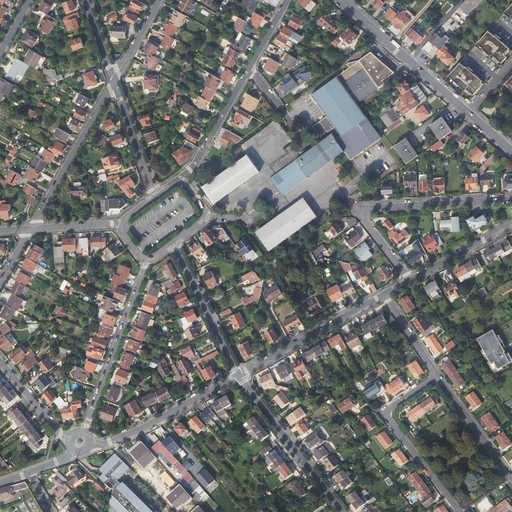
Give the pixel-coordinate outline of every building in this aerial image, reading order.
[(50,5),(52,2),(49,0),(45,0),(44,2),(43,1),(38,10),(46,14),(47,15),(52,6),(50,5)] [(64,3),(65,7),(67,14),(73,12),(72,10),(75,9),(72,0),(64,3)] [(141,10),(144,4),(137,0),(134,0),(131,6),(137,10),(138,9),(141,10)] [(193,7),(195,2),(191,0),(180,0),(180,1),(183,3),(182,5),(181,4),(179,9),(188,14),(191,7),(193,7)] [(244,0),(241,5),(253,12),(256,6),(255,6),(258,1),(257,0),(244,0)] [(298,0),(298,1),(299,1),(303,6),(309,11),(315,4),(310,0),(298,0)] [(384,4),(379,0),(375,0),(372,4),(378,9),(384,4)] [(386,7),(389,10),(391,8),(398,0),(392,0),(389,3),(386,7)] [(466,0),(460,6),(468,14),(480,0),(466,0)] [(7,10),(13,14),(15,11),(4,4),(1,10),(0,9),(0,16),(3,18),(7,10)] [(140,12),(128,6),(125,11),(128,13),(127,13),(124,19),(127,21),(128,20),(131,23),(132,22),(135,24),(137,19),(136,18),(137,16),(140,12)] [(334,11),(330,7),(321,17),(325,21),(326,20),(337,29),(344,22),(333,13),(334,11)] [(380,13),(384,16),(389,10),(386,7),(380,13)] [(399,15),(391,8),(389,10),(397,17),(399,15)] [(185,16),(175,10),(173,15),(174,15),(173,17),(172,17),(169,22),(178,27),(180,28),(183,22),(182,22),(185,16)] [(389,10),(384,16),(392,23),(393,22),(397,17),(389,10)] [(79,18),(78,13),(64,18),(68,31),(79,27),(76,19),(79,18)] [(247,23),(249,24),(256,28),(261,20),(262,20),(263,18),(259,15),(255,13),(251,19),(248,17),(246,22),(247,23)] [(393,22),(403,31),(413,20),(407,14),(405,16),(401,13),(399,15),(397,17),(393,22)] [(52,22),(54,19),(47,15),(46,14),(45,17),(44,17),(42,21),(44,22),(43,25),(40,24),(37,29),(48,34),(53,26),(52,26),(54,22),(52,22)] [(293,17),(289,24),(298,29),(302,21),(293,17)] [(239,18),(233,29),(241,34),(247,23),(246,22),(239,18)] [(172,38),(178,27),(169,22),(166,29),(165,28),(162,32),(167,35),(172,38)] [(124,38),(125,27),(111,26),(110,37),(124,38)] [(289,39),(288,40),(291,42),(293,39),(290,37),(291,35),(293,35),(294,33),(285,27),(281,34),(289,39)] [(341,35),(349,43),(357,35),(348,27),(341,35)] [(407,35),(412,40),(419,32),(414,27),(407,35)] [(32,47),(38,37),(27,30),(21,41),(32,47)] [(425,37),(419,32),(412,40),(418,45),(425,37)] [(502,63),(511,52),(511,49),(495,35),(495,36),(491,33),(490,35),(487,33),(479,42),(484,47),(483,48),(483,49),(493,58),(495,57),(502,63)] [(427,54),(432,58),(436,53),(444,45),(448,40),(449,39),(445,35),(442,39),(436,34),(429,41),(434,45),(427,54)] [(167,35),(161,46),(169,50),(175,39),(172,38),(167,35)] [(244,35),(238,46),(243,49),(245,50),(251,39),(244,35)] [(284,47),(288,40),(280,36),(276,43),(284,47)] [(83,47),(80,38),(71,41),(74,50),(83,47)] [(434,45),(429,41),(422,49),(427,54),(434,45)] [(148,42),(144,50),(154,56),(158,48),(148,42)] [(243,49),(238,46),(236,45),(232,43),(230,48),(231,48),(227,55),(236,60),(240,53),(241,54),(244,49),(243,49)] [(444,45),(436,53),(442,58),(441,59),(448,65),(455,58),(450,54),(452,52),(444,45)] [(31,50),(24,62),(29,65),(35,69),(42,56),(31,50)] [(192,63),(198,52),(195,51),(189,62),(192,63)] [(356,61),(348,67),(344,70),(343,69),(342,70),(343,71),(336,75),(337,76),(312,94),(328,116),(314,127),(321,137),(323,136),(325,138),(354,116),(362,110),(356,102),(355,101),(358,99),(359,100),(360,102),(385,83),(384,80),(395,72),(385,64),(384,65),(382,63),(380,61),(381,60),(371,51),(362,58),(358,60),(356,61)] [(148,58),(144,65),(155,71),(161,60),(149,53),(146,58),(148,58)] [(293,64),(296,59),(287,54),(284,59),(285,60),(282,65),(289,69),(289,68),(292,69),(294,65),(293,64)] [(225,58),(223,57),(221,62),(232,68),(236,60),(227,55),(225,58)] [(273,74),(279,64),(270,58),(264,69),(273,74)] [(22,76),(29,65),(24,62),(17,59),(6,77),(13,81),(17,73),(22,76)] [(478,87),(483,81),(466,67),(465,67),(460,63),(449,76),(465,91),(467,89),(474,95),(480,88),(478,87)] [(298,86),(294,81),(301,75),(302,79),(312,77),(310,66),(300,68),(292,74),(290,74),(289,73),(280,79),(286,87),(283,89),(287,94),(298,86)] [(231,81),(235,73),(227,69),(223,77),(231,81)] [(98,83),(94,71),(84,74),(88,87),(98,83)] [(211,74),(205,85),(208,87),(216,91),(222,80),(221,80),(217,77),(211,74)] [(156,88),(156,76),(145,76),(145,89),(149,88),(148,91),(156,91),(155,88),(156,88)] [(3,79),(0,84),(0,91),(4,94),(8,96),(14,85),(3,79)] [(399,86),(404,94),(411,89),(411,88),(409,85),(410,85),(407,81),(399,86)] [(208,87),(202,97),(209,102),(210,102),(216,91),(208,87)] [(393,108),(390,105),(372,118),(375,122),(382,118),(389,127),(398,120),(427,98),(419,88),(413,92),(411,89),(404,94),(401,97),(404,100),(393,108)] [(253,112),(260,99),(249,93),(242,106),(253,112)] [(84,106),(88,99),(80,95),(76,102),(84,106)] [(34,105),(32,110),(34,110),(39,101),(32,96),(29,102),(34,105)] [(205,110),(209,102),(202,97),(200,97),(196,105),(205,110)] [(37,106),(42,110),(46,104),(40,100),(37,106)] [(189,114),(193,107),(187,103),(183,111),(189,114)] [(430,114),(423,106),(415,112),(421,121),(430,114)] [(86,112),(79,108),(75,116),(81,120),(86,112)] [(36,118),(39,113),(34,110),(32,110),(30,109),(28,114),(36,118)] [(249,121),(252,115),(240,109),(237,114),(238,115),(233,123),(239,127),(243,118),(249,121)] [(380,137),(362,110),(354,116),(325,138),(326,140),(324,141),(270,180),(281,196),(282,196),(285,193),(343,151),(350,160),(380,137)] [(492,116),(498,121),(503,115),(497,110),(492,116)] [(140,117),(143,125),(150,123),(148,118),(150,117),(149,114),(140,117)] [(431,125),(441,139),(445,136),(453,130),(443,116),(431,125)] [(76,130),(80,122),(74,119),(69,127),(76,130)] [(105,121),(108,129),(116,126),(114,122),(113,122),(112,119),(105,121)] [(400,123),(398,120),(389,127),(391,130),(400,123)] [(58,128),(53,136),(65,143),(70,134),(58,128)] [(231,138),(238,142),(243,139),(227,130),(221,141),(223,143),(223,145),(226,147),(231,138)] [(157,139),(155,131),(146,134),(149,142),(157,139)] [(189,138),(196,143),(197,143),(201,136),(199,135),(193,131),(192,131),(188,138),(189,138)] [(458,140),(464,144),(470,137),(464,133),(458,140)] [(123,142),(120,134),(111,137),(114,145),(123,142)] [(396,146),(408,163),(416,157),(419,155),(407,138),(396,146)] [(431,146),(434,150),(435,150),(445,144),(441,139),(431,146)] [(182,148),(173,155),(183,168),(190,163),(193,157),(195,153),(192,151),(195,145),(188,141),(187,140),(182,148)] [(49,151),(54,154),(55,154),(58,156),(60,153),(62,154),(65,150),(62,149),(64,145),(59,142),(55,149),(52,147),(51,147),(51,146),(50,148),(51,148),(49,151)] [(13,150),(12,149),(9,154),(15,157),(20,148),(16,146),(13,150)] [(483,153),(477,146),(469,155),(476,161),(483,153)] [(46,149),(41,158),(48,162),(50,163),(55,154),(54,154),(49,151),(46,149)] [(120,157),(118,153),(107,156),(108,159),(110,159),(113,168),(121,166),(118,158),(120,157)] [(485,175),(485,170),(485,166),(488,165),(497,156),(493,153),(480,167),(480,170),(481,186),(488,185),(489,187),(494,186),(493,174),(485,175)] [(15,160),(16,158),(15,157),(9,154),(6,160),(5,162),(3,165),(7,167),(9,163),(10,164),(13,158),(15,160)] [(38,156),(32,167),(41,172),(42,173),(48,162),(41,158),(38,156)] [(215,205),(221,200),(259,173),(247,157),(208,184),(203,188),(215,205)] [(37,179),(41,172),(32,167),(30,166),(24,177),(33,182),(36,178),(37,179)] [(12,170),(6,181),(8,182),(15,186),(21,175),(12,170)] [(106,173),(96,177),(105,182),(108,180),(109,179),(108,177),(106,173)] [(478,187),(477,178),(477,173),(472,173),(472,178),(466,178),(467,189),(472,189),(472,187),(478,187)] [(412,187),(417,186),(417,175),(404,176),(405,186),(412,186),(412,187)] [(120,182),(126,193),(137,187),(134,182),(133,182),(130,176),(120,182)] [(427,179),(420,180),(420,191),(428,190),(427,179)] [(441,182),(434,182),(434,192),(439,192),(439,188),(441,188),(442,189),(445,189),(445,180),(441,181),(441,182)] [(31,195),(33,196),(36,189),(27,184),(23,191),(31,195)] [(88,195),(87,186),(68,187),(68,199),(74,199),(74,196),(88,195)] [(393,194),(392,186),(382,186),(382,195),(393,194)] [(32,204),(36,198),(33,196),(31,195),(27,201),(32,204)] [(291,207),(281,214),(263,227),(260,229),(262,232),(261,232),(272,248),(314,217),(316,216),(303,198),(291,207)] [(123,199),(106,200),(106,211),(110,211),(110,208),(120,208),(121,209),(127,205),(123,199)] [(10,218),(9,214),(9,210),(11,210),(11,204),(6,204),(6,200),(1,200),(2,217),(5,217),(5,218),(10,218)] [(466,219),(473,231),(489,222),(485,214),(476,218),(474,215),(466,219)] [(461,231),(460,216),(452,216),(452,219),(441,219),(441,227),(453,226),(453,231),(461,231)] [(384,225),(389,231),(394,227),(390,221),(384,225)] [(330,229),(335,236),(343,231),(338,223),(330,229)] [(355,231),(353,228),(346,233),(348,236),(345,238),(351,247),(362,238),(356,230),(355,231)] [(227,240),(231,238),(224,229),(213,229),(212,230),(211,229),(203,235),(204,236),(201,238),(207,248),(219,239),(216,235),(217,234),(218,235),(222,233),(227,240)] [(399,242),(401,244),(407,239),(403,233),(401,235),(398,232),(397,233),(395,230),(390,234),(392,236),(391,237),(396,244),(399,242)] [(437,232),(433,234),(440,246),(444,244),(437,232)] [(436,248),(440,246),(433,234),(423,240),(429,251),(435,247),(436,248)] [(101,236),(91,237),(92,247),(101,246),(101,245),(106,245),(106,237),(101,238),(101,236)] [(81,247),(88,247),(88,237),(80,238),(80,240),(75,240),(76,250),(76,251),(79,251),(81,250),(81,247)] [(64,250),(76,250),(75,240),(75,239),(63,239),(63,241),(64,250)] [(246,239),(237,246),(238,247),(240,249),(247,259),(257,252),(246,239)] [(419,249),(423,247),(418,239),(415,241),(417,246),(414,248),(415,251),(407,256),(412,265),(421,259),(419,256),(418,253),(421,251),(419,249)] [(499,256),(511,248),(511,245),(509,240),(495,248),(499,256)] [(64,250),(63,241),(58,241),(58,248),(54,248),(55,261),(64,260),(64,250)] [(199,241),(190,247),(198,258),(207,252),(199,241)] [(371,249),(366,242),(354,250),(360,257),(361,256),(365,261),(373,256),(369,250),(371,249)] [(108,262),(112,259),(120,254),(121,253),(118,248),(116,249),(115,248),(113,244),(105,249),(107,253),(103,256),(108,262)] [(45,250),(37,245),(35,249),(41,253),(42,254),(45,250)] [(492,260),(499,256),(495,248),(488,252),(483,255),(488,264),(493,261),(492,260)] [(37,260),(37,259),(41,253),(35,249),(34,250),(32,249),(28,255),(37,260)] [(472,259),(465,263),(466,264),(470,272),(472,277),(477,274),(474,270),(477,268),(482,266),(477,257),(472,260),(472,259)] [(32,273),(37,264),(35,263),(27,258),(22,267),(32,273)] [(172,277),(161,282),(165,284),(167,285),(171,283),(178,279),(176,275),(177,274),(171,261),(166,264),(168,267),(165,269),(168,274),(170,273),(172,277)] [(272,261),(269,263),(275,274),(278,272),(272,261)] [(368,275),(369,275),(365,268),(340,261),(352,283),(362,277),(364,280),(369,278),(368,275)] [(63,273),(65,273),(64,269),(63,269),(63,268),(62,264),(58,264),(58,268),(52,269),(52,272),(53,273),(60,272),(60,274),(63,274),(63,273)] [(468,273),(470,272),(466,264),(463,266),(462,265),(459,266),(460,267),(459,268),(459,269),(456,270),(462,282),(471,277),(468,273)] [(121,265),(117,274),(126,278),(128,279),(129,275),(128,274),(131,269),(121,265)] [(386,267),(385,266),(379,270),(382,275),(379,277),(382,280),(385,278),(386,280),(391,276),(388,272),(389,271),(388,270),(389,269),(387,266),(386,267)] [(256,275),(260,281),(263,280),(258,274),(257,274),(255,270),(243,275),(245,280),(256,275)] [(21,271),(16,280),(17,281),(25,286),(30,277),(21,271)] [(210,286),(217,282),(212,271),(204,274),(210,286)] [(126,278),(117,274),(115,274),(111,284),(115,285),(121,287),(124,282),(126,278)] [(182,286),(178,279),(171,283),(173,287),(170,288),(172,291),(182,286)] [(245,305),(251,302),(260,298),(261,295),(265,279),(263,280),(260,281),(256,283),(257,287),(257,290),(255,296),(254,296),(254,295),(249,298),(248,296),(243,298),(243,300),(245,305)] [(19,297),(25,286),(17,281),(11,293),(14,294),(19,297)] [(437,281),(430,284),(426,286),(430,294),(431,294),(434,299),(441,296),(438,290),(441,288),(437,281)] [(463,294),(456,281),(445,288),(450,297),(456,293),(458,296),(463,294)] [(485,286),(489,293),(498,288),(494,281),(485,286)] [(152,283),(149,293),(157,296),(161,286),(152,283)] [(346,297),(356,291),(352,283),(341,289),(345,295),(346,297)] [(283,293),(278,284),(266,291),(268,293),(264,295),(268,303),(272,301),(272,300),(283,293)] [(339,284),(327,291),(333,302),(345,295),(341,289),(339,284)] [(123,300),(127,290),(121,287),(115,285),(112,293),(116,294),(114,297),(123,300)] [(189,299),(185,290),(176,295),(181,306),(187,303),(186,301),(189,299)] [(156,303),(159,297),(157,296),(149,293),(143,308),(153,311),(156,303)] [(301,301),(303,305),(319,296),(317,293),(301,301)] [(17,311),(24,300),(19,297),(14,294),(7,305),(8,305),(16,310),(17,311)] [(115,305),(116,301),(104,296),(100,308),(105,310),(112,313),(115,305)] [(325,307),(319,296),(303,305),(308,316),(313,313),(312,312),(320,308),(321,309),(325,307)] [(400,301),(408,313),(416,308),(408,296),(400,301)] [(8,305),(2,316),(10,321),(16,310),(8,305)] [(198,317),(194,309),(186,313),(187,315),(182,318),(184,324),(183,325),(185,329),(195,325),(192,320),(198,317)] [(237,329),(246,324),(240,311),(230,316),(232,321),(233,321),(235,323),(234,323),(237,329)] [(106,313),(103,322),(105,323),(112,326),(114,326),(117,317),(106,313)] [(141,314),(137,326),(147,330),(151,318),(141,314)] [(302,323),(297,314),(284,321),(289,331),(295,328),(295,327),(294,327),(297,325),(297,326),(302,323)] [(382,314),(376,318),(380,326),(387,322),(382,314)] [(423,333),(425,336),(431,332),(435,329),(433,326),(429,329),(420,315),(413,319),(419,327),(422,333),(423,333)] [(373,330),(380,326),(376,318),(369,322),(373,330)] [(254,319),(252,326),(257,335),(262,332),(254,319)] [(371,331),(373,330),(369,322),(362,326),(366,334),(364,335),(366,340),(374,336),(371,331)] [(111,328),(112,326),(105,323),(104,326),(102,325),(99,334),(105,336),(109,338),(113,329),(111,328)] [(0,330),(0,337),(3,335),(4,336),(11,329),(7,325),(0,330)] [(199,334),(195,325),(185,329),(190,339),(199,334)] [(142,343),(147,330),(137,326),(136,326),(131,339),(140,342),(142,343)] [(266,334),(271,343),(279,339),(274,329),(266,334)] [(358,337),(355,331),(351,333),(352,334),(349,336),(349,335),(345,337),(351,349),(362,343),(358,337)] [(495,338),(491,331),(479,338),(483,344),(481,345),(483,350),(490,362),(488,363),(493,371),(498,368),(498,369),(511,361),(511,360),(508,353),(505,355),(503,351),(506,349),(505,346),(501,348),(495,338)] [(17,341),(10,332),(0,340),(0,343),(4,348),(5,347),(7,350),(17,341)] [(433,335),(431,332),(425,336),(427,339),(426,339),(436,354),(444,350),(434,335),(433,335)] [(333,348),(340,344),(343,350),(347,347),(344,341),(340,334),(329,340),(333,348)] [(96,337),(95,336),(92,344),(105,349),(108,341),(104,340),(96,337)] [(498,336),(495,338),(501,348),(505,346),(498,336)] [(136,352),(140,342),(131,339),(130,339),(127,348),(136,352)] [(446,345),(449,350),(456,345),(453,340),(446,345)] [(326,341),(313,348),(318,356),(331,349),(326,341)] [(245,357),(253,353),(248,342),(240,346),(245,357)] [(89,352),(87,357),(89,358),(98,361),(99,361),(101,355),(103,355),(104,351),(89,345),(86,352),(89,352)] [(186,356),(188,359),(195,362),(201,358),(199,354),(195,357),(189,345),(179,350),(184,357),(186,356)] [(26,355),(21,348),(12,355),(17,362),(26,355)] [(318,356),(313,348),(300,356),(302,359),(304,364),(318,356)] [(209,359),(220,353),(218,350),(207,356),(209,359)] [(490,362),(483,350),(481,351),(488,363),(490,362)] [(30,355),(21,362),(23,365),(28,371),(35,366),(36,367),(39,364),(34,357),(36,356),(33,352),(32,353),(30,355)] [(130,365),(134,355),(126,352),(122,362),(123,362),(121,366),(129,369),(130,365)] [(169,364),(174,361),(169,354),(168,353),(164,357),(166,360),(166,359),(169,364)] [(165,366),(169,364),(166,359),(166,360),(164,357),(159,364),(156,367),(162,378),(169,374),(165,366)] [(442,364),(450,376),(457,371),(458,371),(448,357),(445,360),(446,362),(442,364)] [(42,369),(46,374),(55,367),(47,358),(39,364),(43,369),(42,369)] [(89,358),(85,369),(90,371),(94,373),(98,361),(89,358)] [(186,361),(185,358),(178,362),(180,366),(181,366),(186,373),(193,369),(190,364),(188,360),(186,361)] [(299,378),(309,372),(304,364),(302,359),(295,363),(300,372),(296,374),(299,378)] [(409,365),(417,377),(424,372),(417,360),(409,365)] [(89,375),(90,371),(85,369),(65,361),(63,361),(64,365),(72,369),(73,368),(77,370),(74,377),(85,381),(88,375),(89,375)] [(290,374),(284,365),(273,371),(278,379),(280,380),(290,374)] [(216,375),(212,366),(203,370),(208,380),(216,375)] [(125,383),(129,373),(120,369),(116,379),(125,383)] [(465,382),(457,371),(450,376),(458,387),(465,382)] [(266,388),(277,382),(272,373),(261,379),(266,388)] [(185,374),(182,376),(183,379),(184,381),(187,387),(191,385),(185,374)] [(43,390),(51,384),(44,376),(36,383),(38,386),(39,385),(41,387),(43,390)] [(137,393),(148,381),(146,378),(135,390),(137,393)] [(387,382),(383,385),(389,394),(393,391),(394,393),(405,385),(400,378),(389,385),(387,382)] [(109,399),(116,402),(121,388),(125,389),(126,389),(127,389),(128,388),(117,383),(116,386),(114,385),(109,399)] [(369,399),(381,391),(376,383),(364,391),(369,399)] [(9,392),(4,386),(0,389),(0,394),(3,398),(9,392)] [(167,387),(155,394),(158,400),(159,402),(172,395),(167,387)] [(44,395),(51,403),(55,399),(54,398),(56,397),(51,390),(44,395)] [(58,398),(55,401),(58,404),(57,405),(60,409),(67,408),(69,407),(70,407),(68,390),(58,398)] [(14,398),(9,392),(3,398),(7,404),(14,398)] [(158,400),(155,394),(153,392),(142,398),(147,406),(158,400)] [(466,397),(474,409),(482,403),(474,392),(466,397)] [(282,393),(275,399),(282,409),(290,403),(282,393)] [(345,413),(356,406),(354,403),(357,400),(354,396),(340,405),(345,413)] [(227,397),(220,401),(224,408),(231,405),(227,397)] [(431,398),(420,406),(425,414),(439,405),(436,401),(434,403),(431,398)] [(73,408),(71,408),(72,417),(72,418),(72,419),(73,419),(76,418),(80,418),(79,408),(83,407),(82,401),(74,402),(74,405),(72,405),(73,408)] [(132,416),(142,411),(136,401),(127,406),(132,416)] [(218,412),(224,408),(220,401),(214,405),(218,412)] [(114,422),(120,406),(109,402),(108,406),(106,405),(102,417),(114,422)] [(414,422),(425,414),(420,406),(408,414),(414,422)] [(9,414),(14,420),(22,414),(17,408),(9,414)] [(296,422),(298,425),(302,422),(303,421),(301,418),(306,415),(301,408),(287,418),(292,425),(296,422)] [(201,417),(207,424),(216,416),(210,409),(201,417)] [(482,418),(490,430),(498,424),(490,412),(482,418)] [(14,420),(19,426),(27,420),(22,414),(14,420)] [(363,420),(362,421),(370,431),(377,426),(369,415),(366,418),(365,416),(361,419),(363,420)] [(244,425),(249,431),(259,423),(255,417),(244,425)] [(198,434),(205,428),(196,418),(189,423),(198,434)] [(19,426),(25,432),(32,426),(27,420),(19,426)] [(248,432),(253,438),(257,435),(264,429),(259,423),(249,431),(248,432)] [(183,437),(190,432),(182,424),(176,429),(183,437)] [(297,429),(303,436),(309,431),(304,424),(297,429)] [(500,427),(498,424),(490,430),(492,432),(500,427)] [(37,432),(32,426),(25,432),(21,435),(26,441),(30,438),(37,432)] [(269,436),(264,429),(257,435),(261,441),(269,436)] [(40,435),(37,432),(30,438),(26,441),(30,445),(35,451),(38,449),(41,446),(38,443),(43,439),(40,435)] [(319,443),(321,445),(326,441),(319,432),(305,442),(311,449),(319,443)] [(377,437),(386,449),(394,443),(385,432),(377,437)] [(496,438),(504,449),(511,444),(504,433),(496,438)] [(172,439),(165,446),(173,455),(181,448),(172,439)] [(202,504),(210,497),(176,458),(173,455),(165,446),(161,440),(153,447),(170,467),(175,462),(177,465),(175,466),(184,477),(181,480),(202,504)] [(323,458),(325,461),(332,455),(335,453),(333,450),(328,443),(323,447),(314,454),(320,461),(323,458)] [(272,449),(269,446),(261,452),(264,455),(272,449)] [(401,467),(402,466),(404,464),(409,461),(400,450),(393,455),(401,467)] [(270,465),(273,462),(280,457),(275,451),(265,459),(270,465)] [(339,464),(332,455),(325,461),(332,470),(339,464)] [(285,463),(280,457),(273,462),(278,469),(285,463)] [(101,479),(111,489),(112,489),(111,493),(114,494),(111,503),(120,511),(153,511),(124,483),(122,485),(118,481),(128,472),(113,458),(100,470),(105,475),(101,479)] [(290,470),(285,463),(278,469),(283,475),(290,470)] [(209,484),(210,485),(216,480),(206,468),(197,476),(206,487),(209,484)] [(84,477),(79,470),(67,478),(72,485),(84,477)] [(347,471),(345,473),(343,470),(336,476),(341,482),(348,477),(351,474),(349,472),(347,471)] [(67,481),(58,471),(55,474),(64,483),(65,484),(67,481)] [(163,488),(167,490),(166,491),(171,494),(175,486),(173,485),(173,484),(166,480),(167,478),(156,472),(154,476),(156,477),(155,481),(164,486),(163,488)] [(409,478),(417,489),(425,483),(416,472),(409,478)] [(353,483),(348,477),(341,482),(346,489),(353,483)] [(307,494),(296,480),(286,487),(289,490),(292,488),(300,499),(307,494)] [(94,485),(101,493),(104,490),(101,487),(96,482),(94,485)] [(12,493),(29,488),(25,483),(0,489),(0,499),(13,496),(12,493)] [(60,498),(70,489),(65,484),(64,483),(54,493),(58,497),(57,498),(58,498),(59,498),(60,498)] [(433,493),(425,483),(417,489),(421,493),(417,496),(422,502),(426,507),(435,500),(432,497),(431,497),(430,496),(433,493)] [(348,497),(353,504),(360,498),(355,492),(348,497)] [(365,505),(364,503),(360,498),(353,504),(358,510),(365,505)] [(368,503),(370,506),(372,504),(377,501),(374,498),(368,503)] [(60,506),(63,509),(70,502),(67,499),(60,506)] [(508,499),(496,508),(498,511),(504,511),(511,507),(509,504),(511,503),(508,499)]
